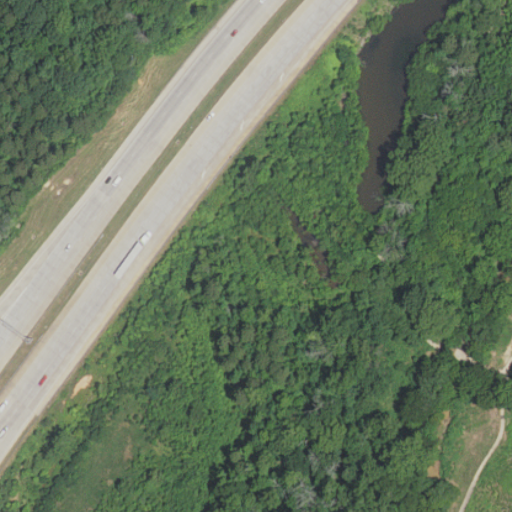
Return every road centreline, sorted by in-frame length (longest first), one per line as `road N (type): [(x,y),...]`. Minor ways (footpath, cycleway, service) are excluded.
road 1 (motorway): [(0,426),(230,117),(329,0)]
road 2 (motorway): [(262,0),(0,338)]
